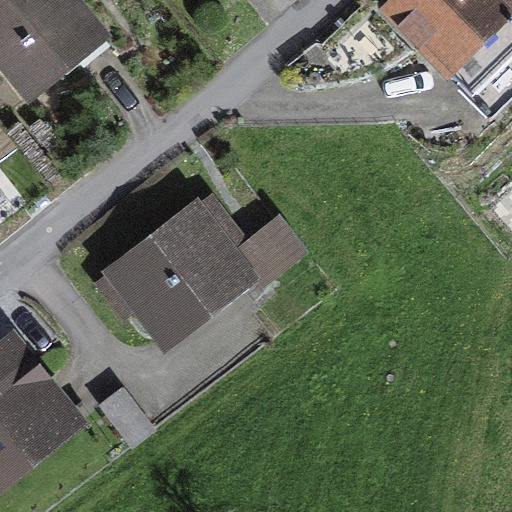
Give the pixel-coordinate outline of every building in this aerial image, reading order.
[(71,0),(6,0),(0,5),(0,80),(25,111),(108,45),(71,0)] [(482,129),(511,101),(511,19),(494,0),(413,0),(386,25),(482,129)] [(201,205),(102,282),(165,361),(263,284),(201,205)] [(10,330),(0,338),(0,484),(82,416),(10,330)] [(122,388),(100,406),(132,447),(154,429),(122,388)]
